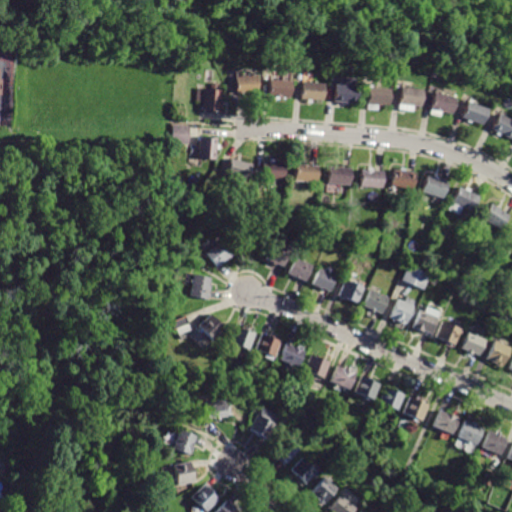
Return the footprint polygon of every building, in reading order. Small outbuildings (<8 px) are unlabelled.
[(433,71),(431,77),(438,79),(439,72),(433,71)] [(236,77),(237,94),(260,92),(260,76),(236,77)] [(336,86),(335,103),(341,103),(341,106),(346,106),(346,104),(358,105),(360,88),(356,88),(356,80),(340,79),(339,86),(336,86)] [(271,80),(269,97),(291,99),(293,83),(271,80)] [(304,84),(303,100),(308,100),(307,104),(313,105),(313,101),(325,102),(326,86),(304,84)] [(369,85),(367,111),(378,112),(379,106),(391,107),(392,90),(373,89),(373,86),(369,85)] [(402,88),(398,111),(414,113),(415,107),(422,108),(425,92),(402,88)] [(197,89),(196,102),(203,102),(202,111),(220,113),(222,91),(197,89)] [(436,94),(431,115),(442,118),(443,113),(454,116),(458,99),(436,94)] [(468,103),(463,119),(467,120),(466,123),(471,125),(472,122),(484,126),(490,110),(468,103)] [(511,121),(500,115),(492,130),(497,133),(496,135),(501,138),(502,135),(511,140),(511,121)] [(173,126),(171,143),(189,144),(191,127),(173,126)] [(201,137),(199,160),(215,162),(216,150),(219,150),(220,146),(218,146),(218,139),(201,137)] [(233,160),(228,176),(251,182),(255,167),(233,160)] [(265,162),(263,179),(285,181),(287,164),(276,163),(276,161),(271,160),(271,163),(265,162)] [(297,165),(295,182),(318,183),(320,167),(297,165)] [(329,167),(328,185),(351,187),(353,170),(329,167)] [(363,171),(361,188),(383,190),(385,173),(373,172),(373,169),(369,169),(369,171),(363,171)] [(395,172),(393,188),(415,191),(417,177),(406,175),(406,171),(401,170),(401,173),(395,172)] [(429,178),(424,193),(444,200),(449,184),(439,181),(440,178),(436,177),(435,180),(429,178)] [(461,188),(450,212),(466,219),(476,196),(471,194),(472,191),(467,189),(466,191),(461,188)] [(492,205),(482,220),(500,232),(510,217),(492,205)] [(208,254),(219,268),(222,266),(232,258),(236,255),(225,241),(208,254)] [(272,244),(266,260),(284,267),(290,252),(272,244)] [(295,259),(289,275),(307,282),(313,266),(295,259)] [(400,260),(398,266),(404,269),(406,263),(400,260)] [(409,266),(402,281),(425,291),(432,276),(409,266)] [(319,269),(312,285),(330,292),(336,276),(319,269)] [(196,276),(193,297),(209,300),(210,295),(212,285),(213,279),(196,276)] [(434,278),(431,284),(436,287),(439,280),(434,278)] [(346,280),(338,298),(346,301),(347,300),(358,305),(365,289),(346,280)] [(369,291),(363,306),(370,309),(369,311),(373,313),(374,310),(381,313),(387,298),(369,291)] [(399,299),(390,319),(405,325),(414,306),(399,299)] [(419,311),(412,329),(423,333),(424,331),(431,334),(439,312),(426,307),(424,313),(419,311)] [(200,326),(213,339),(224,328),(211,315),(200,326)] [(173,323),(176,331),(178,330),(180,336),(193,331),(188,317),(173,323)] [(442,323),(436,338),(441,340),(440,343),(451,347),(452,344),(455,345),(461,330),(442,323)] [(237,328),(231,344),(252,352),(258,336),(237,328)] [(469,333),(462,349),(468,352),(467,354),(473,356),(474,353),(481,356),(488,341),(469,333)] [(262,335),(256,351),(266,355),(264,359),(273,363),(281,343),(262,335)] [(494,341),(486,361),(496,365),(495,366),(499,368),(500,366),(504,367),(511,348),(494,341)] [(286,344),(279,360),(298,368),(304,352),(286,344)] [(311,356),(305,372),(323,379),(329,363),(311,356)] [(337,367),(331,382),(349,390),(355,375),(337,367)] [(361,378),(355,393),(375,401),(381,386),(361,378)] [(386,388),(379,404),(399,412),(406,396),(386,388)] [(409,399),(403,414),(413,418),(412,420),(416,422),(418,420),(421,421),(428,407),(409,399)] [(206,404),(209,421),(216,420),(216,422),(222,421),(222,419),(233,418),(232,407),(228,407),(228,401),(206,404)] [(264,407),(251,430),(257,434),(256,436),(262,439),(264,436),(270,439),(282,418),(264,407)] [(440,411),(433,427),(452,435),(458,419),(440,411)] [(465,422),(458,438),(477,445),(483,430),(477,427),(477,425),(473,423),(472,425),(465,422)] [(174,449),(192,456),(199,437),(181,431),(174,449)] [(489,432),(482,448),(501,457),(508,440),(501,437),(502,435),(497,433),(496,435),(489,432)] [(276,453),(282,458),(280,460),(286,466),(288,463),(289,464),(302,450),(289,438),(276,453)] [(292,470),(306,485),(318,473),(304,458),(292,470)] [(174,467),(178,487),(196,483),(192,463),(174,467)] [(312,493),(325,505),(339,489),(332,483),(333,481),(330,478),(329,480),(326,477),(312,493)] [(194,499),(207,511),(209,511),(220,501),(215,496),(216,494),(208,485),(194,499)] [(332,510),(334,511),(355,511),(358,508),(342,496),(332,510)] [(0,503),(0,510),(8,511),(9,503),(0,503)] [(218,511),(236,511),(238,510),(234,507),(233,508),(227,503),(218,511)]
